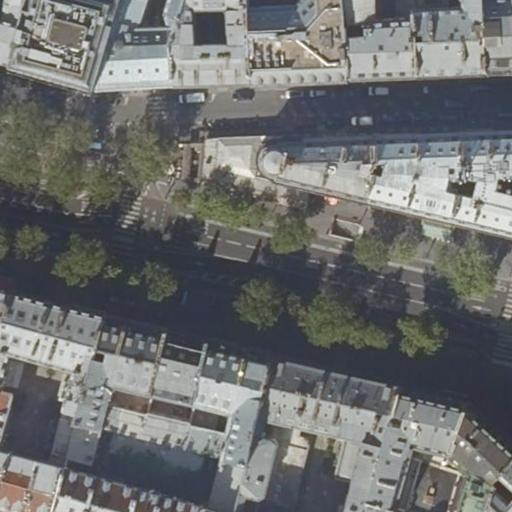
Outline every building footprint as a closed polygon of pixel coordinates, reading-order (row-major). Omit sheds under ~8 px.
[(29,0),(0,0),(0,62),(12,66),(29,0)] [(29,0),(12,66),(49,76),(80,85),(96,90),(123,0),(29,0)] [(123,0),(96,90),(135,88),(175,86),(173,45),(185,0),(123,0)] [(251,43),(231,44),(198,45),(197,31),(207,31),(209,28),(209,22),(211,22),(211,10),(229,9),(227,0),(185,0),(173,45),(175,86),(222,84),(253,83),(251,43)] [(231,44),(251,43),(248,0),(227,0),(229,9),(231,44)] [(248,0),(251,43),(253,83),(265,82),(335,79),(350,79),(346,0),(248,0)] [(346,0),(350,79),(385,77),(419,76),(414,0),(346,0)] [(488,73),(484,0),(463,0),(464,8),(450,9),(449,0),(414,0),(419,76),(459,74),(488,73)] [(511,0),(484,0),(488,73),(502,72),(511,71),(511,0)] [(219,167),(262,177),(311,188),(418,213),(425,215),(456,222),(463,223),(501,232),(511,234),(511,131),(504,131),(480,132),(445,134),(400,135),(342,138),(221,142),(219,167)] [(262,177),(219,167),(217,187),(306,208),(311,188),(262,177)] [(456,222),(425,215),(421,230),(452,237),(456,222)] [(0,338),(13,293),(0,289),(0,338)] [(53,511),(79,422),(106,315),(105,315),(60,304),(13,293),(0,338),(0,503),(4,505),(27,511),(53,511)] [(108,305),(105,315),(106,315),(129,320),(131,311),(128,306),(113,302),(108,305)] [(129,320),(106,315),(79,422),(142,437),(147,414),(109,405),(115,383),(153,392),(169,329),(136,322),(129,320)] [(177,331),(169,329),(153,392),(153,393),(196,403),(211,339),(177,331)] [(247,461),(258,415),(273,354),(244,347),(211,339),(196,403),(191,422),(185,447),(205,452),(223,456),(247,461)] [(258,415),(302,425),(344,435),(385,444),(402,384),(338,369),(273,354),(258,415)] [(429,511),(450,454),(471,400),(468,400),(437,392),(410,386),(402,384),(385,444),(369,502),(403,511),(429,511)] [(478,392),(471,400),(472,401),(505,431),(511,424),(478,392)] [(471,400),(450,454),(429,511),(488,511),(499,477),(511,462),(511,437),(510,436),(505,431),(472,401),(471,400)] [(142,437),(185,447),(191,422),(148,413),(147,414),(142,437)] [(256,511),(257,509),(264,510),(263,511),(291,511),(305,459),(300,449),(296,448),(302,425),(258,415),(247,461),(235,511),(213,511),(208,511),(207,511),(256,511)] [(207,511),(208,511),(213,511),(235,511),(247,461),(223,456),(210,507),(103,477),(111,451),(170,467),(171,466),(187,471),(189,476),(203,471),(201,466),(205,452),(185,447),(142,437),(79,422),(53,511),(207,511)] [(385,444),(344,435),(335,474),(335,477),(336,478),(353,483),(347,506),(338,504),(336,511),(366,511),(369,502),(385,444)] [(511,511),(511,462),(499,477),(488,511),(511,511)] [(403,511),(369,502),(366,511),(403,511)]
